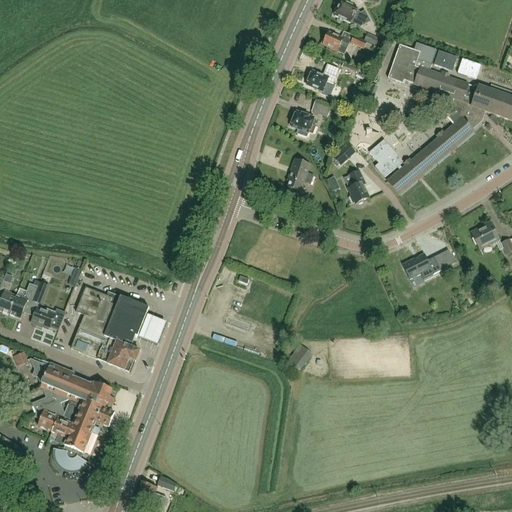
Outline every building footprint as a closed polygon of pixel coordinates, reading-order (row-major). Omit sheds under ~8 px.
[(358,10),(341,3),(335,16),(352,23),(352,24),(360,27),(371,22),(365,12),(360,15),(359,13),(357,12),(358,10)] [(339,46),(343,39),(342,39),(329,33),(327,39),(325,38),(322,45),(344,55),(347,49),(339,46)] [(364,42),(368,44),(375,47),(379,40),(367,35),(364,42)] [(354,37),(350,44),(364,51),(368,44),(364,42),(354,37)] [(421,69),(420,69),(420,70),(415,68),(420,54),(400,47),(388,80),(403,85),(404,82),(415,85),(414,86),(454,100),(449,115),(446,117),(454,126),(444,135),(442,132),(437,137),(439,140),(412,162),(410,160),(404,165),(406,167),(388,183),(399,196),(419,180),(420,179),(421,178),(474,132),(472,130),(479,124),(482,122),(484,116),(484,114),(485,113),(472,108),(473,105),(468,104),(474,88),(449,79),(450,76),(443,74),(442,77),(430,72),(432,66),(423,63),(421,69)] [(439,53),(434,66),(452,72),(457,59),(439,53)] [(481,67),(461,61),(457,74),(476,81),(481,67)] [(362,72),(358,71),(344,64),(342,69),(357,75),(356,76),(357,76),(357,78),(364,82),(367,74),(362,72)] [(327,66),(325,71),(323,77),(312,73),(309,79),(308,80),(306,83),(307,85),(307,86),(324,92),(328,83),(334,85),(339,70),(327,66)] [(474,88),(468,104),(473,105),(472,108),(485,113),(511,122),(511,98),(511,99),(479,88),(478,89),(474,88)] [(327,118),(331,106),(315,101),(311,112),(327,118)] [(292,128),(299,130),(297,135),(307,138),(308,134),(309,134),(309,133),(313,135),(315,128),(311,126),(314,119),(297,114),(295,121),(293,121),(291,126),(293,126),(292,128)] [(398,167),(402,163),(384,142),(369,154),(378,165),(375,168),(384,179),(396,169),(400,173),(401,171),(398,167)] [(349,145),(333,158),(340,166),(355,152),(349,145)] [(288,189),(298,192),(301,193),(304,184),(311,186),(314,176),(308,174),(311,166),(295,160),(288,180),(291,181),(288,189)] [(363,203),(362,202),(369,199),(363,187),(366,185),(362,176),(360,172),(352,175),(352,174),(349,176),(354,186),(348,189),(352,197),(351,198),(354,204),(355,203),(356,205),(358,204),(358,205),(363,203)] [(482,229),(472,234),(480,251),(500,241),(490,222),(481,227),(482,229)] [(507,256),(511,253),(511,245),(509,240),(501,244),(507,256)] [(424,255),(403,266),(411,280),(412,279),(422,274),(425,280),(434,275),(441,272),(440,269),(434,259),(428,262),(424,255)] [(24,300),(16,297),(9,316),(21,320),(23,314),(28,316),(33,302),(40,283),(35,281),(34,286),(30,285),(24,300)] [(220,293),(225,293),(224,287),(228,286),(227,281),(218,282),(220,293)] [(0,306),(0,311),(9,316),(16,297),(9,294),(12,286),(3,282),(3,283),(0,290),(0,303),(1,304),(0,306)] [(40,283),(33,302),(42,306),(50,287),(40,283)] [(71,350),(129,374),(134,363),(135,363),(140,352),(131,349),(136,337),(138,338),(139,334),(147,313),(149,309),(121,298),(120,298),(109,293),(107,297),(86,289),(76,313),(85,317),(71,350)] [(227,296),(217,298),(219,307),(228,305),(227,296)] [(37,309),(31,324),(39,327),(40,325),(58,331),(64,314),(57,311),(56,313),(47,310),(46,313),(37,309)] [(166,321),(147,313),(139,334),(158,342),(166,321)] [(262,335),(266,327),(256,323),(253,331),(262,335)] [(294,367),(298,370),(300,372),(312,355),(302,347),(298,352),(289,364),(294,368),(294,367)] [(17,367),(29,363),(25,353),(14,358),(17,367)] [(59,436),(68,440),(65,448),(63,452),(54,450),(53,451),(56,451),(56,456),(57,461),(60,466),(64,469),(69,471),(74,472),(79,471),(83,468),(87,464),(89,465),(81,460),(83,455),(92,433),(98,436),(100,430),(94,428),(96,423),(109,429),(110,427),(112,426),(113,424),(112,422),(115,415),(109,412),(115,400),(110,398),(113,391),(96,384),(95,386),(77,379),(77,378),(74,373),(72,374),(71,373),(71,374),(45,363),(44,365),(31,360),(30,360),(35,371),(33,377),(38,379),(41,387),(41,388),(42,389),(46,399),(33,405),(37,414),(36,414),(35,418),(41,420),(38,427),(53,433),(50,440),(57,443),(59,436)] [(29,455),(0,436),(0,461),(18,473),(29,455)] [(174,493),(176,486),(168,481),(161,478),(158,487),(174,493)] [(136,500),(151,505),(157,489),(142,483),(136,500)]
